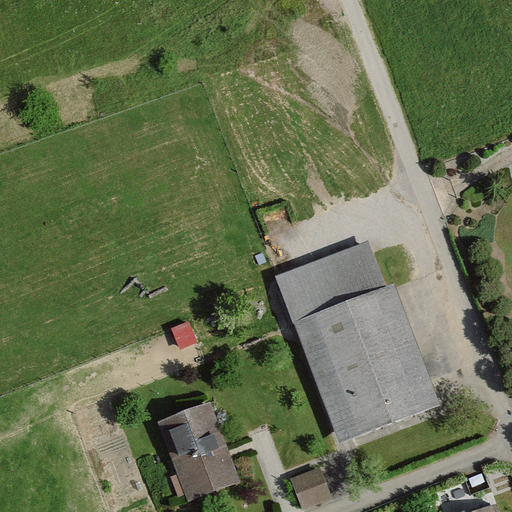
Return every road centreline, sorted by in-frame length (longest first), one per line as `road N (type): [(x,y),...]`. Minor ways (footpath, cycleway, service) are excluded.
road 1 (residential): [(349,0),(511,416)]
road 2 (residential): [(511,442),(340,511)]
